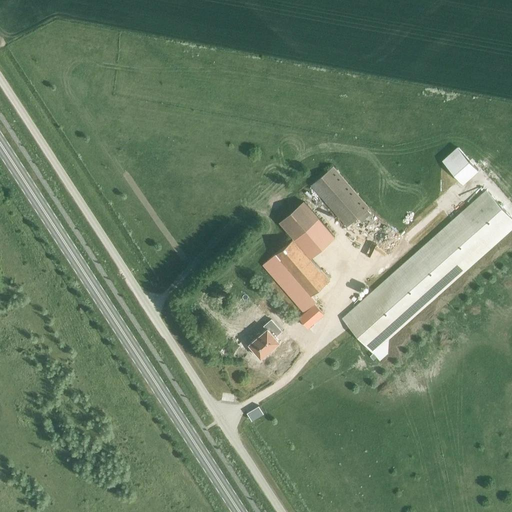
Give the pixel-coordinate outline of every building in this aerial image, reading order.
[(447,160),(469,184),(487,168),(465,144),(447,160)] [(311,185),(346,226),(368,207),(333,167),(311,185)] [(460,210),(342,318),(372,351),(490,243),(511,223),(511,217),(485,188),(460,210)] [(304,202),(248,249),(303,311),(298,315),(307,326),(322,314),(314,303),(316,301),(311,295),(329,279),(310,258),(335,237),(304,202)] [(267,300),(273,294),(266,287),(260,292),(267,300)] [(284,322),(289,318),(284,313),(279,318),(284,322)] [(249,346),(252,350),(253,349),(261,357),(268,351),(268,352),(273,348),(272,347),(279,341),(275,336),(281,331),(271,319),(264,325),(267,328),(249,343),(250,345),(249,346)] [(274,353),(264,361),(278,377),(291,366),(284,359),(297,347),(290,339),(274,353)] [(236,402),(236,394),(224,393),(223,402),(236,402)] [(258,405),(247,412),(251,420),(263,413),(258,405)]
